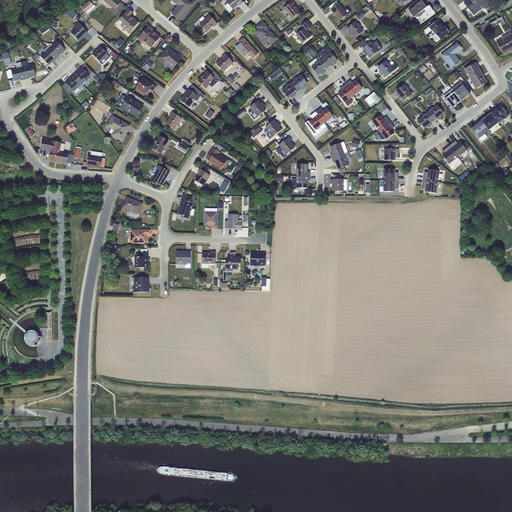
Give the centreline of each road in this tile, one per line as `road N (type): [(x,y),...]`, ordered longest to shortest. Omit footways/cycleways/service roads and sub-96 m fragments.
road 1 (track): [(104,386),(428,412),(511,408)]
road 2 (residential): [(117,180),(90,276),(82,394)]
road 3 (residential): [(203,55),(153,115),(117,180)]
road 4 (residential): [(117,180),(38,168),(5,116)]
